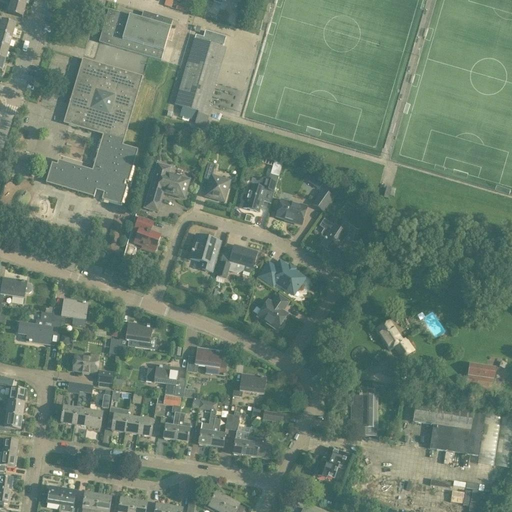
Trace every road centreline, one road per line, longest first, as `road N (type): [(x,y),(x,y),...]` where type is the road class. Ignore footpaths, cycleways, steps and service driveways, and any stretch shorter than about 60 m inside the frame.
road 1 (residential): [(151,306),(182,218),(266,234),(331,279),(331,293),(284,361)]
road 2 (unknown): [(301,435),(485,487)]
road 3 (residential): [(35,469),(160,490),(184,480),(189,467)]
road 4 (residential): [(151,306),(0,251)]
road 5 (residential): [(189,467),(39,440)]
road 6 (residential): [(275,482),(317,394),(284,361)]
road 7 (residential): [(284,361),(151,306)]
